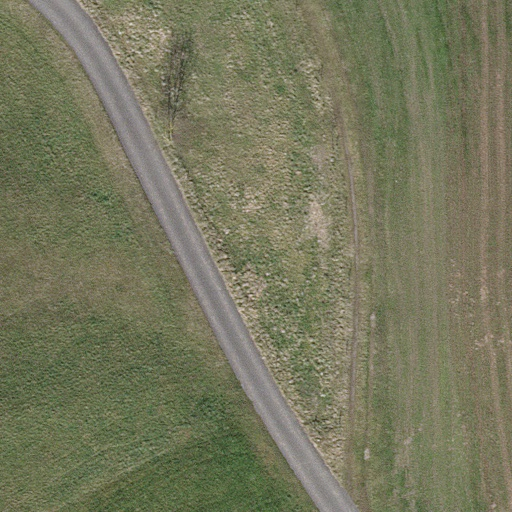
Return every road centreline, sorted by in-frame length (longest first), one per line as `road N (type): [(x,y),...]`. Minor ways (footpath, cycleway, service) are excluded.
road 1 (track): [(341,511),(256,390),(111,83),(52,0)]
road 2 (track): [(354,511),(360,293),(353,140),(338,70),(310,0)]
